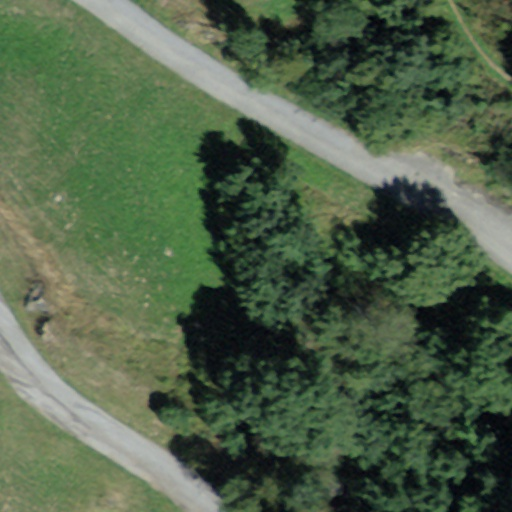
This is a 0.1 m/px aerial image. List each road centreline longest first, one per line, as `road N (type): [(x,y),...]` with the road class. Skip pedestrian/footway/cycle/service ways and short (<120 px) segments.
road 1 (residential): [(98,0),(329,144),(511,233)]
road 2 (residential): [(194,511),(46,392),(0,317)]
